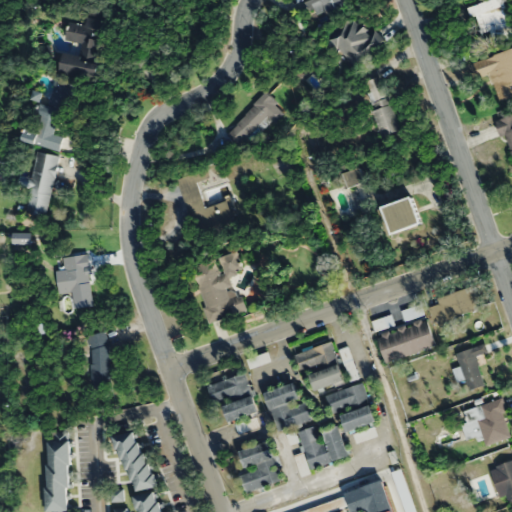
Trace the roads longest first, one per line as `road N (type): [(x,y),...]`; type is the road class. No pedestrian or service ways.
road 1 (residential): [(219,511),(135,268),(131,205),(148,133),(223,80),(252,0),(493,249),(511,302)]
road 2 (residential): [(169,372),(511,242)]
